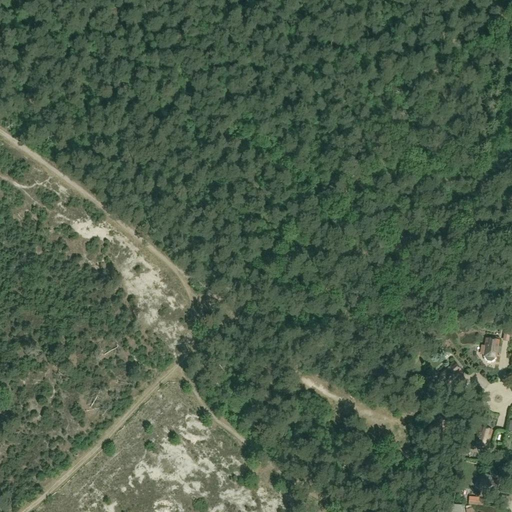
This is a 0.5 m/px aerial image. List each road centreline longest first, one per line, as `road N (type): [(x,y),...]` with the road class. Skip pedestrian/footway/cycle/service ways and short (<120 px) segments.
road 1 (track): [(200,341),(176,272),(0,129)]
road 2 (track): [(339,511),(207,411),(176,368)]
road 3 (track): [(176,368),(24,511)]
